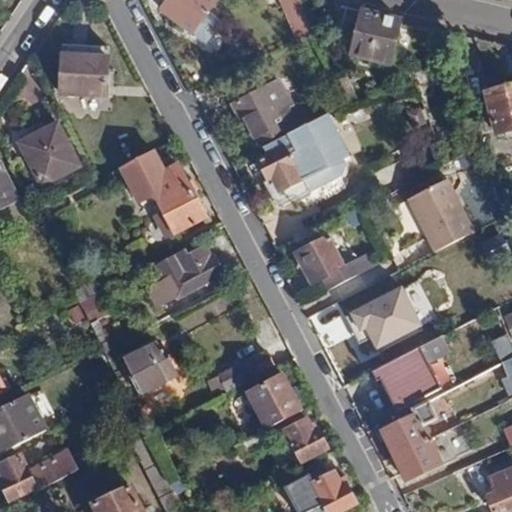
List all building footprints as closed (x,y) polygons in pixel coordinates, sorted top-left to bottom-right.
[(164,0),(162,4),(204,38),(221,17),(207,6),(211,0),(164,0)] [(277,0),(290,34),(307,25),(298,0),(277,0)] [(360,11),(351,49),(450,72),(457,42),(400,28),(400,21),(360,11)] [(494,43),(502,78),(511,75),(511,52),(511,47),(494,43)] [(106,50),(63,49),(61,97),(104,98),(106,50)] [(496,137),(511,133),(511,86),(485,95),(496,137)] [(263,90),(217,115),(227,133),(230,131),(244,157),(280,139),(271,121),(277,117),(263,90)] [(56,124),(17,142),(37,185),(76,166),(56,124)] [(312,151),(284,165),(279,155),(254,169),(264,189),(271,185),(279,200),(325,177),(312,151)] [(0,170),(0,210),(16,202),(0,170)] [(203,229),(177,177),(147,192),(173,244),(203,229)] [(449,185),(410,205),(433,249),(472,229),(449,185)] [(314,273),(327,297),(359,282),(353,268),(343,272),(329,244),(296,261),(304,278),(314,273)] [(158,264),(175,298),(222,275),(212,256),(206,260),(200,248),(183,256),(181,252),(158,264)] [(90,296),(71,304),(75,314),(95,305),(90,296)] [(375,305),(341,322),(361,361),(395,344),(375,305)] [(91,328),(84,332),(103,371),(111,367),(91,328)] [(500,358),(511,353),(511,343),(508,334),(493,341),(500,358)] [(154,342),(119,361),(136,394),(171,376),(154,342)] [(442,360),(434,346),(371,378),(376,389),(382,387),(397,418),(427,403),(418,387),(408,392),(402,380),(442,360)] [(264,363),(217,386),(225,401),(272,377),(264,363)] [(283,385),(247,404),(266,439),(302,420),(283,385)] [(25,397),(0,410),(0,451),(42,431),(25,397)] [(511,448),(511,400),(505,404),(511,417),(511,424),(502,430),(511,449),(511,448)] [(428,446),(422,434),(438,426),(429,409),(396,426),(399,431),(382,439),(393,463),(428,446)] [(311,428),(285,441),(300,471),(326,458),(311,428)] [(461,428),(449,429),(451,449),(464,448),(461,428)] [(428,446),(393,463),(405,487),(440,470),(428,446)] [(177,511),(145,447),(132,454),(161,511),(177,511)] [(33,504),(75,483),(65,467),(26,486),(18,470),(0,479),(0,481),(6,492),(0,496),(8,511),(10,511),(31,501),(33,504)] [(321,471),(291,489),(296,500),(315,492),(324,511),(355,511),(346,494),(339,496),(332,483),(327,485),(321,471)] [(488,504),(490,511),(511,511),(511,478),(491,486),(496,500),(488,504)] [(141,511),(131,487),(91,504),(94,511),(141,511)]
